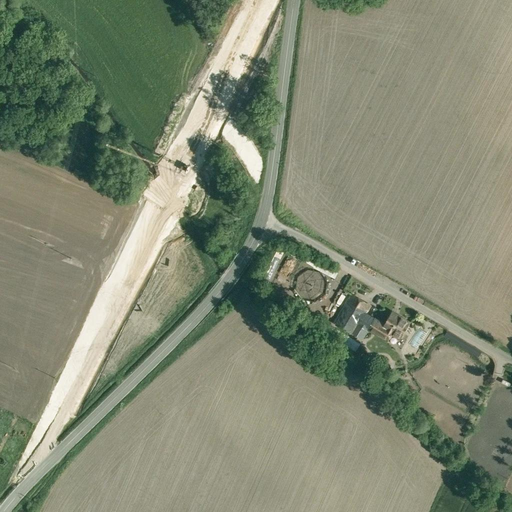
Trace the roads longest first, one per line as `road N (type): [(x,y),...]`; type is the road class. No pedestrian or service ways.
road 1 (secondary): [(260,224),(217,294),(3,511)]
road 2 (unclassified): [(260,224),(303,237),(511,361)]
road 3 (secondary): [(288,0),(260,224)]
